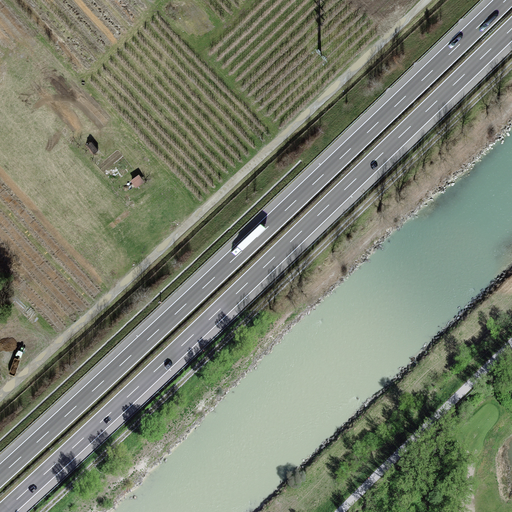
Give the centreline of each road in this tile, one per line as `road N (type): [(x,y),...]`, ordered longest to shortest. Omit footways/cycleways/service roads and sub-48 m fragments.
road 1 (motorway): [(3,511),(511,28)]
road 2 (motorway): [(504,0),(0,475)]
road 3 (track): [(43,511),(511,65)]
road 4 (unclassified): [(0,395),(426,0)]
